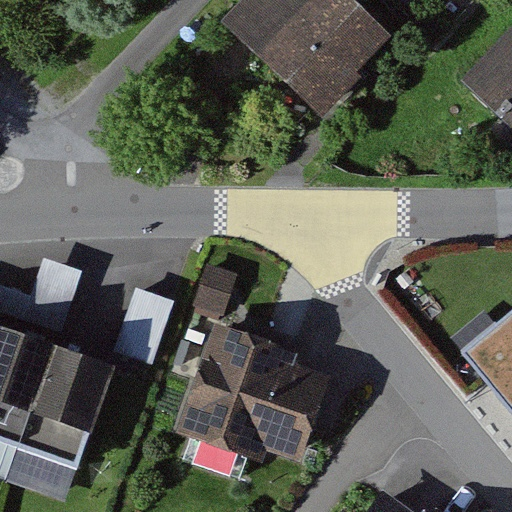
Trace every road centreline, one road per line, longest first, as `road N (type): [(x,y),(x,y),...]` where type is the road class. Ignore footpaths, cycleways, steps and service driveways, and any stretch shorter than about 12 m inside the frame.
road 1 (residential): [(317,214),(340,285),(511,500)]
road 2 (residential): [(105,211),(317,214)]
road 3 (residential): [(317,214),(511,209)]
road 4 (residential): [(0,125),(105,211)]
